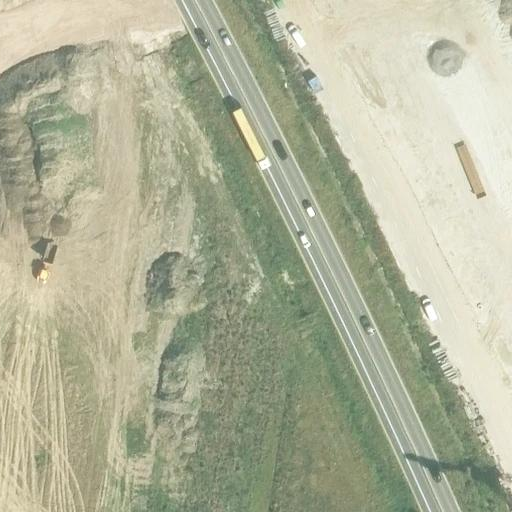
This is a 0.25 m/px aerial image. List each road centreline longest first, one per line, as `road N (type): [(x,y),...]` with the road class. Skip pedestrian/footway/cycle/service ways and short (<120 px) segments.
road 1 (unclassified): [(96,0),(182,68),(242,169),(411,511)]
road 2 (motorway): [(265,0),(511,492)]
road 3 (motorway): [(511,276),(368,0)]
